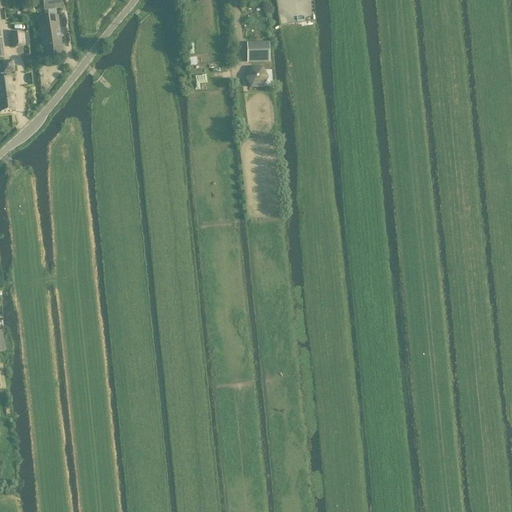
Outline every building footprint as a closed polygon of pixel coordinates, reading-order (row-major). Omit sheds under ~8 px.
[(63,55),(57,17),(56,10),(61,10),(59,0),(42,0),(43,12),(45,12),(46,18),(39,19),(40,29),(38,29),(40,37),(42,37),(45,58),(63,55)] [(28,33),(23,34),(10,35),(11,49),(25,47),(30,46),(28,33)] [(248,62),(269,61),(268,45),(248,45),(248,62)] [(0,78),(0,112),(15,111),(11,78),(10,78),(9,73),(14,72),(12,62),(2,63),(3,66),(0,66),(0,75),(0,79),(0,78)] [(246,79),(252,88),(262,88),(267,79),(261,70),(251,70),(246,79)]
